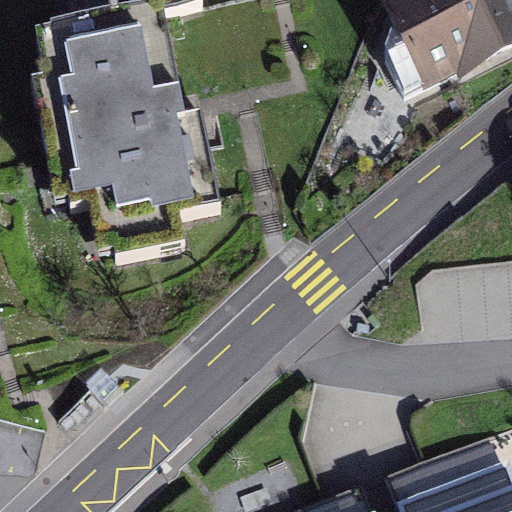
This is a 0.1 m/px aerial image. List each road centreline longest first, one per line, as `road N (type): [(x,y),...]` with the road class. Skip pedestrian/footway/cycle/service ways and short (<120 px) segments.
road 1 (tertiary): [(71,511),(312,287),(511,124)]
road 2 (unknown): [(312,287),(427,332),(511,342)]
